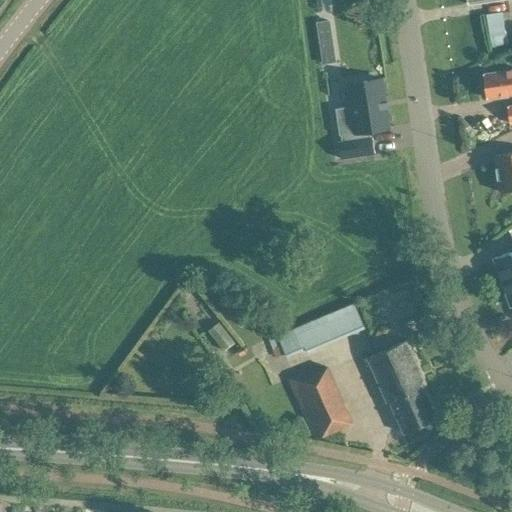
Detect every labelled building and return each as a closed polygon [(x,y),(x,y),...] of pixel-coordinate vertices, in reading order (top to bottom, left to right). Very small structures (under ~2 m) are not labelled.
[(511,5),(502,6),(503,38),(511,37),(511,5)] [(329,21),(317,23),(321,50),(333,48),(329,21)] [(509,123),(511,122),(511,69),(483,74),(486,98),(511,94),(511,105),(507,107),(509,123)] [(352,106),(335,109),(339,135),(340,135),(341,141),(341,142),(338,142),(340,159),(359,156),(375,153),(372,137),(370,137),(369,131),(389,128),(381,79),(348,84),(352,106)] [(499,192),(511,190),(511,152),(494,155),(499,192)] [(511,251),(493,258),(510,306),(511,305),(511,251)] [(278,336),(287,359),(365,326),(355,304),(278,336)] [(376,378),(380,388),(387,403),(389,402),(403,433),(438,418),(424,386),(427,385),(406,339),(366,357),(375,379),(376,378)] [(289,378),(315,439),(339,428),(334,416),(346,411),(326,367),(313,373),(311,368),(289,378)]
